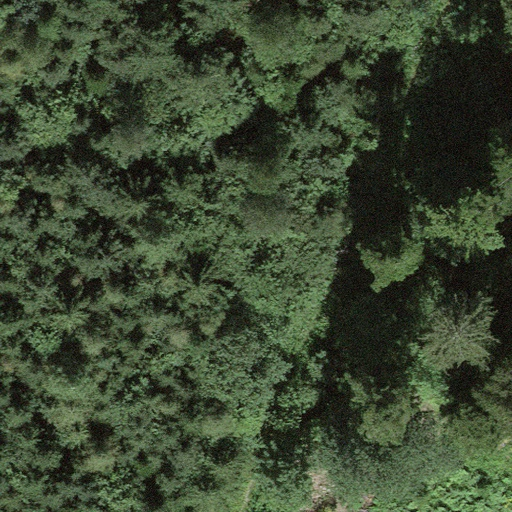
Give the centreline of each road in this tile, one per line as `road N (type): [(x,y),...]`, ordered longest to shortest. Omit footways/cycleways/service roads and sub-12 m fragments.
road 1 (track): [(249,511),(468,0)]
road 2 (track): [(284,415),(230,303),(165,0)]
